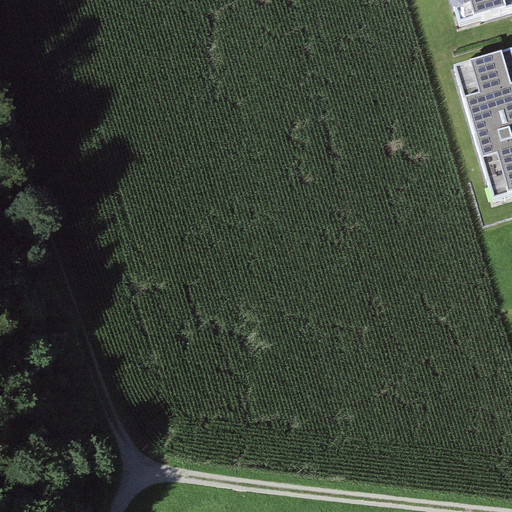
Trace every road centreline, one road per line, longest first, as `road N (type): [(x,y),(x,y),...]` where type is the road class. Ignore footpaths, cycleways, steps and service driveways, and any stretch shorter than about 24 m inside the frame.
road 1 (track): [(0,84),(135,479)]
road 2 (track): [(135,479),(160,474),(481,511)]
